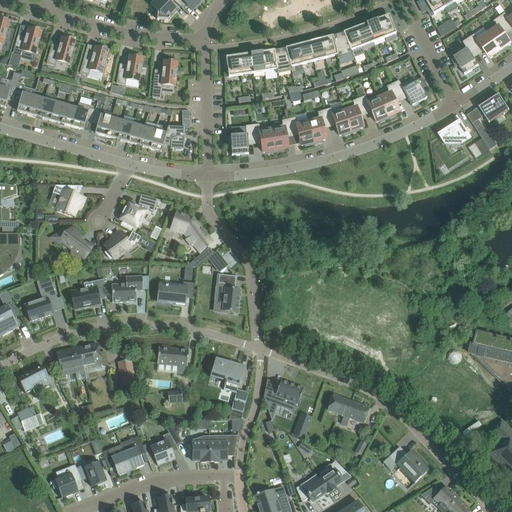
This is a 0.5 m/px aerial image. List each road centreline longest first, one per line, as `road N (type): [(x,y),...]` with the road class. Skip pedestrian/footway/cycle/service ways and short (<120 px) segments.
road 1 (residential): [(494,511),(378,396),(199,331),(98,328),(0,367)]
road 2 (residential): [(454,104),(322,161),(208,176)]
road 3 (residential): [(73,511),(162,479),(229,477),(239,477),(244,511)]
road 4 (residential): [(208,176),(211,216),(251,267),(257,330)]
road 5 (residential): [(46,11),(150,36),(204,39)]
road 6 (residential): [(204,39),(208,176)]
road 7 (residential): [(128,164),(0,128)]
